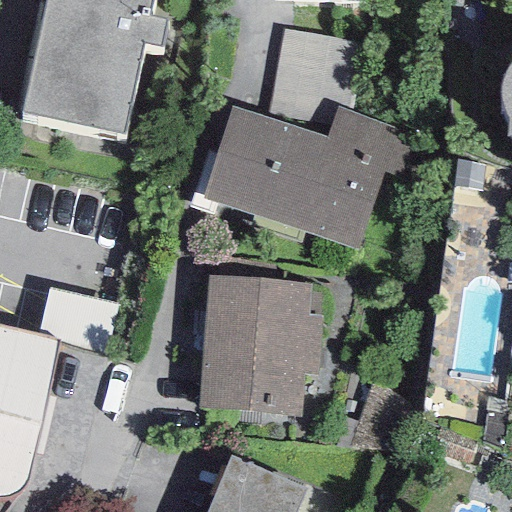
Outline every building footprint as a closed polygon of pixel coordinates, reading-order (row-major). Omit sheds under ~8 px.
[(151,0),(40,0),(17,108),(124,130),(151,0)] [(273,0),(274,8),(374,7),(373,0),(273,0)] [(315,97),(322,53),(284,46),(276,91),(315,97)] [(325,147),(229,117),(200,211),(357,261),(384,177),(398,181),(413,135),(336,111),(325,147)] [(306,288),(207,283),(200,426),(300,431),(306,288)] [(107,342),(116,299),(48,286),(39,329),(107,342)] [(60,349),(0,334),(0,502),(4,503),(15,498),(23,492),(27,483),(60,349)] [(307,511),(320,479),(225,443),(198,511),(307,511)]
